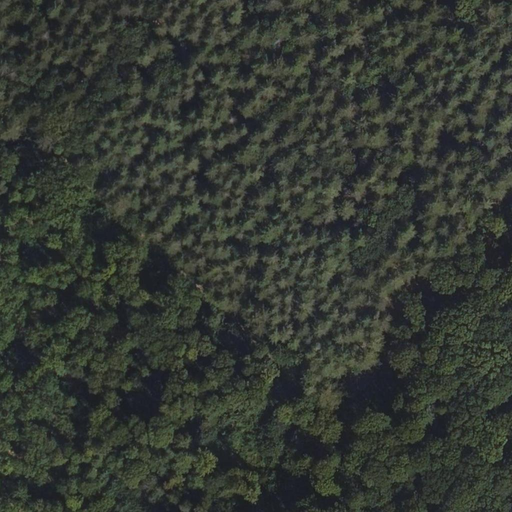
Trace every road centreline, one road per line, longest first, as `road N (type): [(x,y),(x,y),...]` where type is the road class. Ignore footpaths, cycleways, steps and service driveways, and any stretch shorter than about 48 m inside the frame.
road 1 (track): [(0,88),(440,511)]
road 2 (track): [(376,454),(406,361),(455,265),(511,203)]
